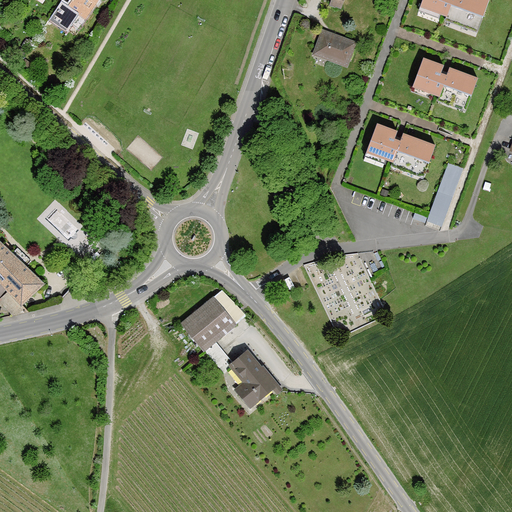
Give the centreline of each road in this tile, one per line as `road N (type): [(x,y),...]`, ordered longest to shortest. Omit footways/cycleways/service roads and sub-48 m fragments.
road 1 (tertiary): [(248,294),(411,511)]
road 2 (residential): [(248,294),(327,250),(479,232)]
road 3 (tertiary): [(171,220),(0,71)]
road 4 (tertiary): [(286,0),(206,212)]
road 5 (track): [(100,511),(112,302)]
road 6 (tertiary): [(0,334),(90,312),(175,257)]
